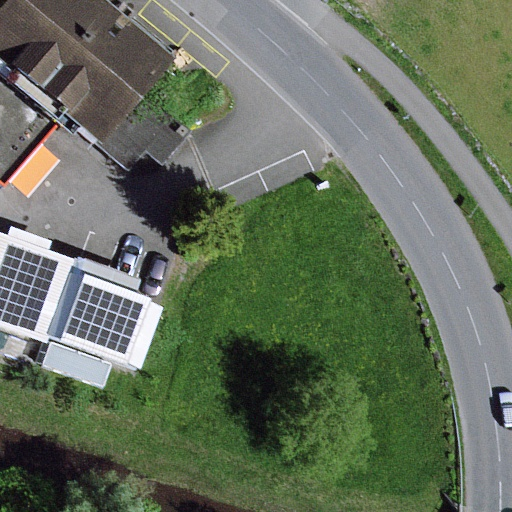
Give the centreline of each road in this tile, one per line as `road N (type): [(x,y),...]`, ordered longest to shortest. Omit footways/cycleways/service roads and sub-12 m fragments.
road 1 (tertiary): [(231,6),(371,143),(454,267),(496,411),(500,511)]
road 2 (track): [(297,0),(418,104),(511,242)]
